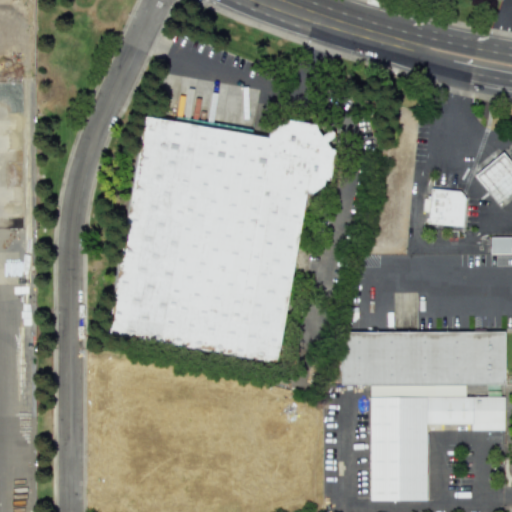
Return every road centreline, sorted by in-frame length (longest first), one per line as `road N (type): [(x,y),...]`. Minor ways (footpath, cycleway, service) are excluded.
road 1 (residential): [(69,511),(72,221),(89,149),(153,0)]
road 2 (secondary): [(230,0),(383,51),(511,81)]
road 3 (secondary): [(511,51),(310,0)]
